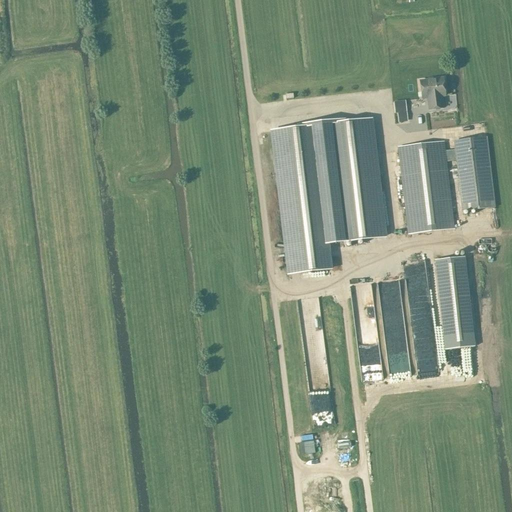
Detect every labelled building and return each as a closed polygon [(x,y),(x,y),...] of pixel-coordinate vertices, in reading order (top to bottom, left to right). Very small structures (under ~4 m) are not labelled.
[(443,79),(420,81),(422,99),(427,98),(429,110),(443,108),(441,97),(445,96),(443,79)] [(398,113),(399,123),(407,122),(406,113),(401,113),(398,113)] [(297,128),(270,131),(286,276),(332,270),(329,244),(386,238),(372,119),(346,122),(345,119),(296,125),(297,128)] [(486,138),(454,142),(462,212),(495,208),(486,138)] [(444,143),(398,148),(408,235),(454,229),(444,143)] [(475,347),(469,297),(464,257),(434,261),(439,301),(445,350),(475,347)]
